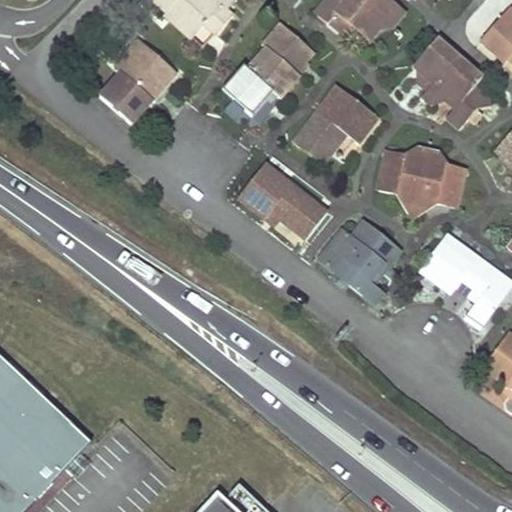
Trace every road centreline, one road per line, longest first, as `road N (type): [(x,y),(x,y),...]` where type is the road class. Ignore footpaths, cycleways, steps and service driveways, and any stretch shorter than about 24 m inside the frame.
road 1 (unclassified): [(0,36),(41,80),(511,429)]
road 2 (tertiary): [(491,511),(206,313),(39,212)]
road 3 (tertiary): [(39,212),(403,511)]
